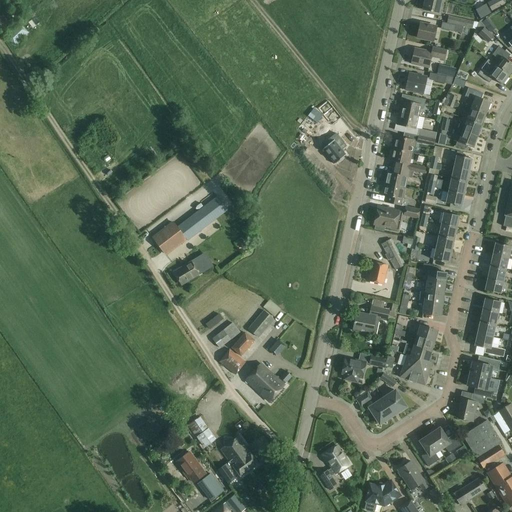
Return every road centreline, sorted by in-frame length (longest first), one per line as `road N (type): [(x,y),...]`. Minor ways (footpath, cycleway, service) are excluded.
road 1 (track): [(297,455),(234,391),(0,41)]
road 2 (residential): [(311,401),(336,405),(374,444),(442,404),(468,241),(511,104)]
road 3 (unclassified): [(311,401),(400,0)]
road 4 (track): [(261,9),(370,135)]
